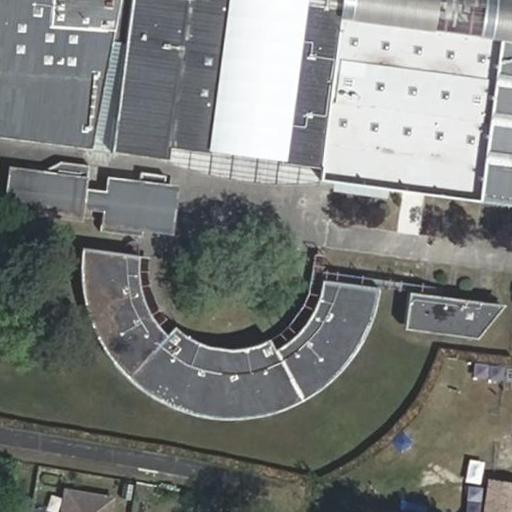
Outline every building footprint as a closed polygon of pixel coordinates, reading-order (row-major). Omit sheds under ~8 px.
[(511,0),(0,0),(0,131),(150,152),(165,154),(168,142),(208,146),(209,140),(279,150),(278,157),(318,162),(317,174),(344,178),(511,199),(511,34),(337,12),(338,0),(511,0)] [(511,34),(511,0),(338,0),(337,12),(511,34)] [(309,180),(344,178),(317,174),(318,162),(278,157),(279,150),(209,140),(208,146),(168,142),(165,154),(150,152),(190,168),(229,177),(271,181),(309,180)] [(44,168),(7,164),(2,208),(22,210),(30,226),(52,214),(82,218),(83,205),(102,208),(100,222),(171,231),(177,182),(105,173),(104,188),(85,186),(88,163),(59,160),(44,168)] [(284,339),(272,347),(266,336),(256,341),(246,344),(237,345),(226,345),(217,344),(205,342),(193,338),(181,332),(172,323),(164,332),(155,323),(148,312),(141,298),(137,286),(135,269),(137,252),(80,245),(78,263),(78,275),(80,290),(85,312),(95,337),(111,359),(126,374),(137,386),(161,400),(180,408),(205,414),(235,416),(258,413),(280,407),(299,398),(312,390),(329,378),(344,360),(357,343),(365,328),(372,310),(375,299),(377,284),(321,276),(320,282),(317,293),(312,306),(305,318),(295,331),(284,339)] [(503,300),(408,288),(404,324),(476,335),(503,300)] [(511,511),(511,486),(492,483),(487,511),(511,511)] [(63,511),(111,511),(113,497),(67,490),(63,511)]
